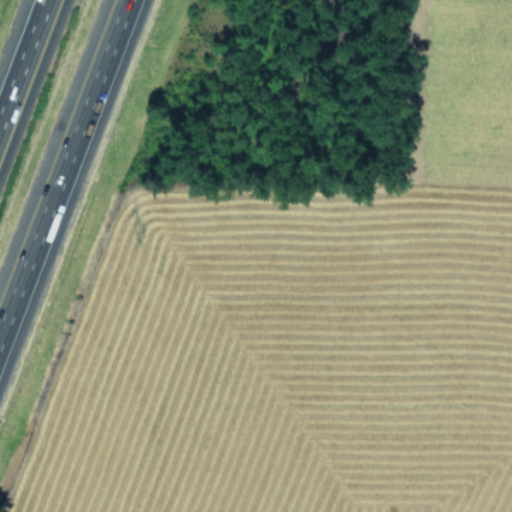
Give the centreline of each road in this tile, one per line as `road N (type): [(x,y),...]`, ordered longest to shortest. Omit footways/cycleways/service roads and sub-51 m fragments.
road 1 (motorway): [(0,330),(125,0)]
road 2 (motorway): [(44,0),(0,117)]
